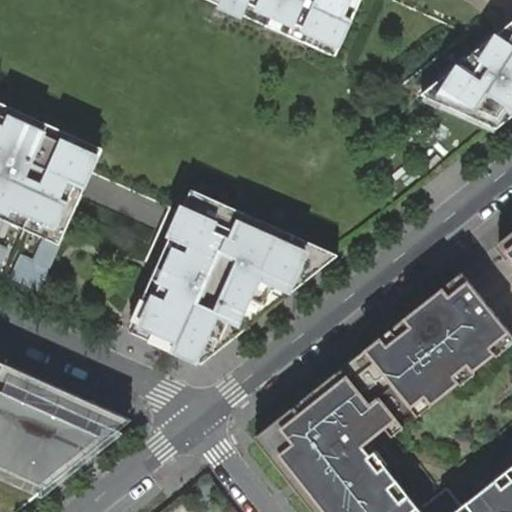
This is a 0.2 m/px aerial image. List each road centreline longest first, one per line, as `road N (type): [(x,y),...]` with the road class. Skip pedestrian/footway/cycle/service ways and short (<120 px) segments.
road 1 (unknown): [(0,120),(124,194),(234,241),(242,277),(209,299),(165,294),(160,265)]
road 2 (residential): [(511,168),(193,420)]
road 3 (residential): [(0,318),(168,393),(193,420)]
road 4 (residential): [(193,420),(77,511)]
